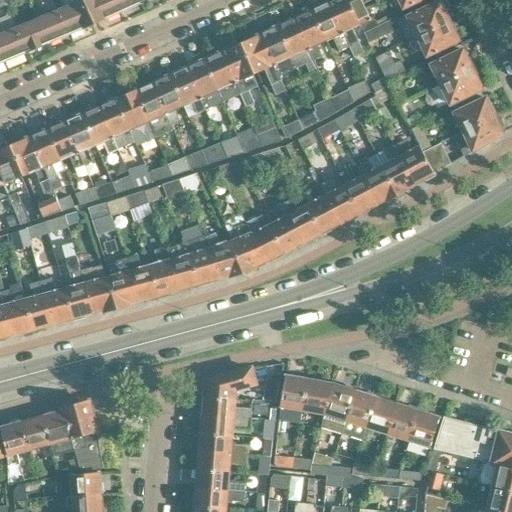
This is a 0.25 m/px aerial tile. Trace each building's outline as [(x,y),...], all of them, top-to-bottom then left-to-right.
[(92,27),(85,8),(81,0),(75,0),(70,2),(70,4),(58,9),(69,36),(82,30),(83,31),(92,27)] [(120,13),(114,0),(81,0),(85,8),(92,27),(108,20),(107,19),(120,13)] [(140,3),(138,0),(114,0),(120,13),(140,3)] [(359,25),(348,0),(334,0),(329,2),(349,45),(354,56),(363,52),(352,28),(359,25)] [(348,0),(359,25),(361,24),(371,19),(369,17),(362,3),(368,0),(375,0),(377,2),(378,0),(348,0)] [(421,0),(398,0),(404,11),(422,2),(421,0)] [(349,45),(329,2),(322,6),(320,2),(311,6),(313,10),(311,10),(325,40),(334,36),(339,49),(349,45)] [(417,37),(452,20),(447,10),(444,11),(439,2),(425,9),(424,6),(406,15),(417,37)] [(325,40),(311,10),(309,11),(308,7),(299,11),(301,15),(294,18),(314,60),(323,56),(318,44),(324,41),(325,40)] [(69,36),(58,9),(37,18),(48,45),(69,36)] [(377,24),(373,15),(369,17),(371,19),(361,24),(364,30),(377,24)] [(369,41),(400,26),(395,17),(377,24),(364,30),(369,41)] [(49,46),(48,45),(37,18),(15,27),(26,54),(26,55),(49,46)] [(294,18),(277,26),(296,68),(306,64),(311,73),(319,70),(314,60),(294,18)] [(458,40),(454,32),(457,30),(452,20),(417,37),(427,59),(445,50),(444,47),(458,40)] [(296,68),(277,26),(261,33),(280,76),(281,75),(296,68)] [(26,54),(15,27),(0,33),(0,51),(5,63),(26,54)] [(280,76),(261,33),(254,36),(252,33),(244,37),(245,40),(243,41),(239,43),(247,61),(253,74),(265,69),(277,94),(287,90),(281,75),(280,76)] [(258,86),(253,74),(247,61),(239,43),(236,44),(235,40),(227,44),(229,49),(222,53),(240,94),(241,93),(246,106),(255,102),(249,90),(258,86)] [(475,68),(471,58),(467,60),(463,50),(448,57),(447,54),(429,62),(434,73),(426,77),(431,89),(440,84),(441,85),(475,68)] [(240,94),(222,53),(216,55),(215,52),(206,56),(207,59),(204,61),(222,102),(224,102),(224,101),(240,94)] [(222,102),(204,61),(203,61),(202,58),(194,62),(195,65),(186,68),(205,110),(222,102)] [(400,62),(382,70),(386,81),(405,72),(400,62)] [(205,110),(186,68),(181,71),(180,68),(172,72),(173,74),(170,76),(182,106),(193,101),(198,113),(205,110)] [(481,88),(477,80),(480,78),(475,68),(441,85),(451,106),(468,97),(467,95),(481,88)] [(182,106),(170,76),(169,73),(160,77),(161,80),(153,84),(170,125),(172,130),(174,129),(172,125),(181,121),(176,109),(182,106)] [(375,94),(387,87),(383,78),(372,85),(377,92),(375,93),(375,94)] [(367,80),(350,88),(356,101),(372,92),(367,80)] [(170,125),(153,84),(147,86),(146,83),(138,87),(139,90),(137,91),(137,90),(134,91),(155,138),(172,130),(170,125)] [(393,97),(387,87),(375,94),(376,96),(371,99),(375,107),(393,97)] [(355,101),(349,89),(332,98),(331,97),(337,111),(355,101)] [(155,138),(134,91),(117,98),(118,100),(117,100),(135,142),(136,142),(137,146),(155,138)] [(135,142),(117,100),(116,101),(114,97),(106,101),(107,105),(100,108),(118,149),(135,142)] [(337,111),(331,97),(314,105),(316,110),(315,111),(320,121),(337,111)] [(463,132),(498,115),(493,105),(490,107),(486,98),(472,105),(470,101),(453,110),(463,132)] [(377,110),(375,107),(371,99),(352,110),(358,120),(377,110)] [(118,149),(100,108),(94,110),(92,107),(84,110),(85,114),(83,115),(96,145),(105,141),(110,153),(118,149)] [(339,130),(358,120),(352,110),(349,111),(334,120),(339,130)] [(320,121),(315,111),(299,120),(303,130),(320,121)] [(96,145),(83,115),(81,116),(80,112),(71,116),(72,119),(66,122),(84,164),(93,160),(88,148),(96,145)] [(500,127),(503,126),(498,115),(463,132),(455,136),(464,156),(503,133),(500,127)] [(303,130),(299,120),(282,127),(287,138),(303,130)] [(334,120),(322,126),(327,137),(339,130),(334,120)] [(84,164),(66,122),(59,125),(58,122),(49,126),(51,129),(48,130),(61,160),(71,156),(76,168),(84,164)] [(434,149),(433,147),(421,124),(411,129),(420,145),(419,145),(423,154),(434,149)] [(263,147),(257,135),(255,127),(237,135),(244,152),(263,147)] [(283,140),(276,127),(259,135),(259,134),(257,135),(263,147),(283,140)] [(61,160),(48,130),(46,131),(45,128),(37,131),(38,134),(31,138),(53,190),(54,190),(63,186),(53,163),(61,160)] [(303,149),(318,141),(313,132),(298,139),(297,139),(302,150),(303,149)] [(244,152),(237,135),(219,143),(226,158),(244,152)] [(53,190),(31,138),(25,140),(23,137),(14,141),(16,144),(13,145),(26,175),(36,171),(48,199),(39,203),(45,217),(62,211),(57,200),(58,200),(54,190),(53,190)] [(435,174),(423,154),(419,145),(412,149),(406,139),(394,145),(415,184),(424,179),(425,182),(436,176),(435,174)] [(226,158),(219,143),(203,150),(203,149),(201,150),(207,165),(226,158)] [(451,164),(442,144),(442,143),(433,147),(434,149),(423,154),(435,174),(451,164)] [(28,188),(23,176),(26,175),(13,145),(6,148),(5,145),(0,146),(0,177),(8,196),(9,195),(21,224),(30,221),(18,192),(28,188)] [(394,145),(375,155),(397,196),(408,191),(406,189),(415,184),(394,145)] [(284,158),(279,147),(257,154),(260,164),(262,163),(263,165),(284,158)] [(207,165),(201,150),(185,157),(187,162),(190,170),(207,165)] [(260,164),(257,154),(239,160),(243,169),(245,169),(245,170),(263,165),(262,163),(260,164)] [(387,202),(397,196),(375,155),(356,166),(376,204),(386,199),(387,202)] [(190,170),(187,162),(185,157),(166,165),(171,176),(190,170)] [(243,169),(239,160),(219,166),(218,167),(222,175),(223,176),(243,169)] [(171,176),(166,165),(149,172),(148,172),(152,182),(171,176)] [(376,204),(356,166),(348,170),(348,171),(341,175),(346,184),(342,186),(359,217),(369,211),(368,209),(376,204)] [(152,182),(148,172),(131,178),(130,175),(135,187),(136,187),(152,182)] [(204,189),(197,173),(182,178),(187,194),(204,189)] [(135,187),(130,175),(112,182),(112,181),(117,193),(135,187)] [(187,194),(182,178),(179,179),(163,184),(163,185),(169,199),(187,194)] [(359,217),(342,186),(337,188),(332,179),(319,186),(339,224),(350,219),(351,221),(359,217)] [(117,193),(112,181),(94,187),(99,199),(117,193)] [(164,199),(159,186),(159,185),(144,190),(149,203),(164,199)] [(339,224),(319,186),(302,194),(307,204),(305,205),(322,236),(332,231),(331,228),(339,224)] [(99,199),(94,187),(76,193),(81,205),(99,199)] [(149,203),(144,190),(125,196),(130,210),(131,210),(131,209),(149,203)] [(70,195),(58,200),(57,200),(62,211),(75,207),(70,195)] [(130,210),(125,196),(106,202),(111,214),(112,216),(130,210)] [(322,236),(305,205),(299,209),(294,198),(281,204),(302,244),(312,238),(313,241),(322,236)] [(111,214),(106,202),(89,208),(93,220),(111,214)] [(302,244),(281,204),(272,209),(278,220),(270,224),(265,214),(263,215),(268,224),(284,256),(294,250),(293,248),(302,244)] [(81,222),(78,211),(64,215),(68,227),(69,227),(69,226),(81,222)] [(15,213),(6,217),(10,227),(19,223),(15,213)] [(68,227),(64,215),(46,221),(49,233),(68,227)] [(284,256),(268,224),(263,215),(258,217),(248,222),(247,221),(245,222),(265,263),(275,258),(276,260),(284,256)] [(49,233),(46,221),(27,227),(27,228),(31,239),(49,233)] [(235,240),(230,241),(242,274),(246,273),(257,269),(256,266),(265,263),(245,222),(233,227),(238,238),(235,240)] [(37,260),(31,239),(27,228),(11,233),(20,265),(37,260)] [(242,274),(230,241),(220,244),(216,232),(206,236),(206,237),(220,278),(230,275),(231,278),(242,274)] [(198,238),(187,242),(192,254),(202,286),(211,284),(211,281),(220,278),(206,237),(206,236),(205,236),(205,235),(198,238)] [(202,286),(192,254),(187,242),(185,243),(185,241),(168,248),(168,249),(180,290),(190,287),(191,289),(202,286)] [(180,290),(168,249),(168,248),(167,248),(166,246),(156,249),(159,261),(149,264),(150,266),(160,298),(171,295),(170,292),(180,290)] [(160,298),(150,266),(149,264),(141,266),(138,254),(126,258),(127,260),(139,301),(150,298),(151,301),(160,298)] [(95,313),(84,272),(83,269),(81,270),(77,256),(66,259),(74,285),(65,287),(66,289),(74,321),(86,318),(85,316),(95,313)] [(139,301),(127,260),(126,258),(115,261),(119,273),(111,275),(120,309),(131,306),(131,303),(139,301)] [(120,309),(111,275),(106,277),(102,264),(83,269),(84,272),(95,313),(104,310),(105,313),(120,309)] [(74,321),(66,289),(65,287),(57,290),(53,278),(42,280),(43,283),(54,324),(65,321),(65,324),(74,321)] [(54,324),(43,283),(42,280),(30,284),(34,296),(27,298),(36,332),(46,329),(45,326),(54,324)] [(11,284),(12,289),(3,291),(15,335),(24,332),(25,335),(36,332),(27,298),(22,281),(11,284)] [(15,335),(3,291),(0,291),(0,341),(6,340),(5,337),(15,335)] [(242,394),(242,387),(255,383),(251,368),(203,381),(202,396),(237,399),(237,393),(242,394)] [(276,403),(282,373),(269,371),(266,388),(255,386),(253,401),(276,403)] [(302,410),(309,377),(299,375),(295,378),(285,376),(280,406),(302,410)] [(325,414),(334,384),(333,384),(319,381),(318,379),(309,377),(302,410),(323,414),(325,414)] [(342,433),(355,391),(354,390),(353,387),(346,385),(343,387),(334,384),(325,414),(321,426),(342,433)] [(363,439),(367,427),(377,395),(367,392),(364,393),(355,391),(342,433),(363,439)] [(388,434),(397,404),(387,401),(386,398),(377,395),(367,427),(388,434)] [(236,407),(237,399),(202,396),(202,404),(204,406),(203,414),(252,418),(253,408),(236,407)] [(97,432),(92,416),(89,405),(88,405),(84,403),(83,401),(63,407),(64,411),(74,450),(75,450),(81,470),(103,469),(97,432)] [(409,441),(419,408),(410,405),(407,407),(397,404),(388,434),(409,441)] [(430,447),(439,417),(430,414),(428,411),(419,408),(409,441),(430,447)] [(74,450),(64,411),(56,413),(53,410),(43,412),(51,444),(55,456),(74,450)] [(51,444),(43,412),(31,416),(30,420),(22,422),(29,450),(30,450),(32,455),(40,453),(39,447),(51,444)] [(251,428),(252,418),(203,414),(202,422),(200,422),(199,431),(234,434),(234,427),(251,428)] [(511,434),(465,422),(444,416),(434,448),(443,451),(491,462),(511,467),(511,434)] [(29,450),(22,422),(21,423),(18,419),(11,421),(10,426),(0,428),(7,454),(9,484),(25,480),(18,453),(29,450)] [(273,437),(275,420),(271,419),(266,419),(264,438),(265,438),(265,437),(273,437)] [(233,443),(234,434),(199,431),(199,440),(201,443),(200,450),(249,454),(250,445),(233,443)] [(270,456),(273,437),(265,437),(265,438),(263,455),(270,456)] [(436,472),(443,451),(434,448),(427,469),(432,471),(436,472)] [(248,465),(249,454),(200,450),(199,458),(197,460),(196,468),(231,471),(231,463),(248,465)] [(269,469),(270,456),(263,455),(261,455),(259,474),(260,474),(267,474),(268,469),(269,469)] [(291,467),(293,457),(276,455),(275,463),(277,466),(291,467)] [(312,464),(312,459),(293,457),(291,467),(311,470),(312,464)] [(46,474),(41,459),(33,461),(38,477),(46,474)] [(511,467),(491,462),(490,464),(497,465),(492,485),(511,490),(511,467)] [(377,468),(365,467),(365,464),(355,463),(355,468),(355,473),(376,475),(377,469),(377,468)] [(331,475),(331,466),(312,464),(311,470),(311,473),(327,475),(331,475)] [(355,473),(355,468),(331,466),(331,475),(345,476),(354,477),(355,473)] [(230,480),(231,471),(196,468),(196,477),(198,479),(197,486),(246,490),(246,481),(230,480)] [(400,478),(401,470),(377,468),(377,469),(376,475),(400,478)] [(401,470),(400,478),(418,480),(421,480),(421,477),(423,472),(401,470)] [(444,475),(436,472),(432,471),(428,487),(439,490),(444,475)] [(100,473),(59,476),(61,497),(68,497),(75,496),(101,494),(105,492),(104,485),(100,482),(100,473)] [(289,487),(290,475),(274,473),(272,477),(271,487),(289,489),(290,487),(289,487)] [(265,492),(267,474),(260,474),(258,491),(265,492)] [(344,487),(345,476),(331,475),(327,475),(326,485),(344,487)] [(364,483),(364,478),(354,477),(345,476),(344,487),(362,489),(363,483),(364,483)] [(29,500),(26,484),(26,483),(17,486),(13,490),(15,501),(29,500)] [(381,484),(364,483),(363,483),(362,489),(362,492),(380,494),(381,484)] [(511,511),(511,490),(492,485),(487,507),(507,511),(511,511)] [(245,501),(246,490),(197,486),(196,494),(194,496),(193,504),(228,507),(228,500),(245,501)] [(418,497),(418,488),(400,486),(399,496),(418,497)] [(264,510),(265,492),(258,491),(256,510),(264,510)] [(106,511),(106,505),(102,503),(101,494),(75,496),(68,497),(68,505),(76,505),(76,511),(106,511)] [(279,511),(280,500),(268,499),(267,511),(279,511)] [(304,511),(306,503),(296,502),(295,511),(304,511)] [(316,511),(317,504),(306,503),(304,511),(316,511)]
